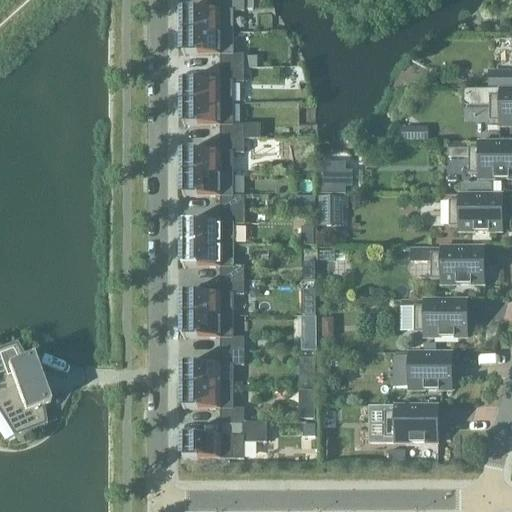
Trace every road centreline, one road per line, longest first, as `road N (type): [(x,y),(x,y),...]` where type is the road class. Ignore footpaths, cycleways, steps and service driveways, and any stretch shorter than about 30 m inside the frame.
road 1 (residential): [(159,502),(154,0)]
road 2 (residential): [(485,500),(159,502)]
